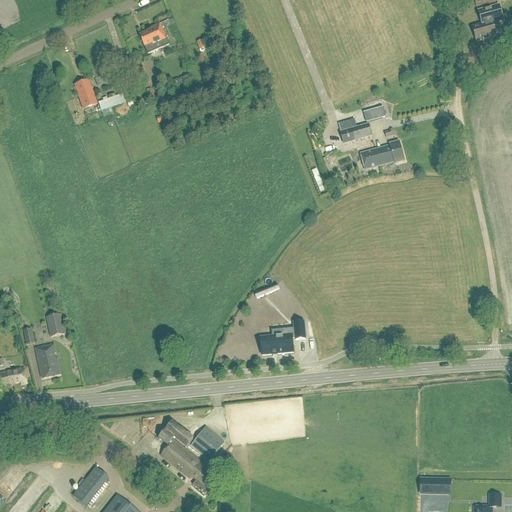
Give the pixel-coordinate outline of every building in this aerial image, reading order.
[(482,25),(473,28),(477,43),(495,37),(492,23),(494,22),(496,23),(500,22),(502,20),(498,7),(479,12),(482,25)] [(139,35),(148,55),(169,45),(160,24),(148,30),(149,31),(139,35)] [(200,51),(205,48),(202,41),(197,43),(200,51)] [(130,75),(137,95),(153,89),(151,84),(161,80),(153,62),(141,66),(142,70),(130,75)] [(76,87),(83,109),(96,105),(88,83),(76,87)] [(129,93),(124,94),(129,108),(134,106),(129,93)] [(110,109),(124,104),(121,96),(99,104),(101,112),(110,109)] [(383,96),(377,98),(382,114),(387,112),(383,96)] [(110,109),(101,112),(104,118),(105,118),(113,115),(110,109)] [(354,120),(338,124),(341,133),(340,133),(344,146),(355,143),(372,137),(369,125),(357,128),(354,120)] [(376,150),(380,166),(394,163),(395,164),(405,162),(400,143),(389,146),(389,147),(376,150)] [(365,170),(380,166),(376,150),(360,154),(365,170)] [(315,167),(311,169),(320,193),(324,191),(322,186),(323,185),(315,167)] [(276,286),(274,282),(263,287),(264,291),(254,295),(256,300),(279,291),(277,286),(276,286)] [(47,318),(51,339),(67,335),(62,315),(47,318)] [(272,337),(260,338),(262,357),(294,354),(293,340),(295,340),(295,342),(306,341),(304,322),(293,323),(293,330),(271,332),(272,337)] [(23,332),(26,346),(35,344),(32,330),(23,332)] [(36,350),(42,379),(60,375),(54,346),(36,350)] [(27,385),(25,370),(0,373),(0,386),(0,387),(21,384),(22,386),(27,385)] [(193,440),(176,426),(171,423),(158,439),(168,447),(161,456),(190,479),(192,477),(197,481),(193,486),(205,496),(219,479),(205,468),(206,467),(173,441),(175,439),(187,448),(193,440)] [(190,447),(209,463),(225,443),(207,428),(190,447)] [(86,507),(109,479),(96,469),(85,482),(81,488),(73,497),(86,507)] [(492,511),(493,508),(501,509),(501,496),(489,496),(489,507),(474,507),(474,511),(492,511)] [(105,511),(136,511),(117,497),(105,511)]
